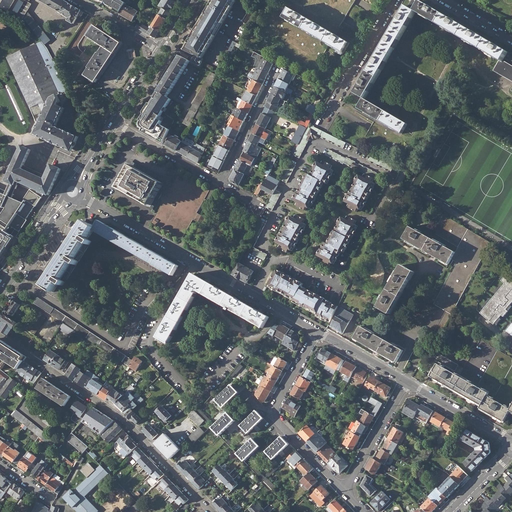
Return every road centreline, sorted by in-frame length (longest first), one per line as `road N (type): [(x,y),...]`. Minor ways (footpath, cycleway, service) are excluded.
road 1 (residential): [(0,335),(117,415),(210,511)]
road 2 (residential): [(274,259),(266,230),(310,145),(325,142),(385,173),(390,181),(381,200)]
road 3 (residential): [(344,491),(274,412),(318,332)]
road 4 (residential): [(91,202),(253,295)]
road 5 (residential): [(320,126),(394,0)]
road 6 (residential): [(221,185),(278,69)]
road 7 (residential): [(344,491),(407,382)]
road 8 (residential): [(114,122),(221,185)]
road 9 (residential): [(407,382),(511,445)]
road 10 (unknown): [(399,378),(418,337),(410,313),(435,271)]
